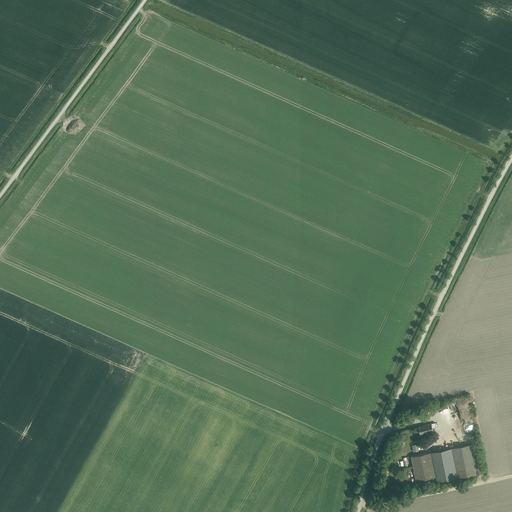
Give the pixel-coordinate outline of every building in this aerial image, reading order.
[(462,414),(470,413),(468,402),(461,403),(462,406),(448,408),(448,414),(461,412),(462,414)] [(419,426),(420,433),(433,430),(433,428),(437,427),(436,423),(419,426)] [(452,448),(458,477),(477,473),(472,444),(452,448)] [(436,477),(437,481),(458,477),(452,448),(431,452),(436,477)] [(411,456),(416,480),(436,477),(431,452),(411,456)]
